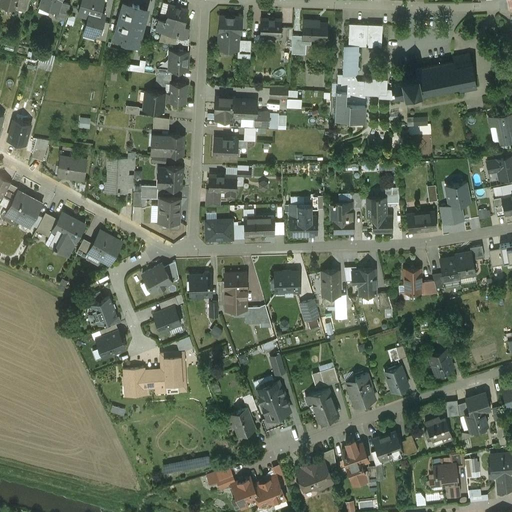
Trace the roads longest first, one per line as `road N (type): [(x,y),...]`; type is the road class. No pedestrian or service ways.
road 1 (residential): [(511,228),(423,243),(192,249)]
road 2 (residential): [(511,368),(276,452)]
road 3 (residential): [(192,249),(205,0)]
road 4 (residential): [(511,5),(265,0)]
road 5 (residential): [(155,240),(0,157)]
road 6 (residential): [(155,240),(116,275),(140,341)]
